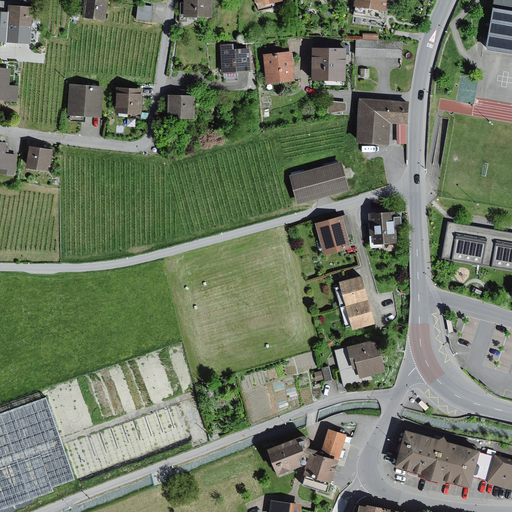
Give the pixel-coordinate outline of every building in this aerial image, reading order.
[(101,19),(104,0),(81,0),(79,16),(101,19)] [(209,0),(180,0),(180,16),(209,17),(209,0)] [(252,0),(255,12),(275,7),(273,1),(275,0),(252,0)] [(353,0),(351,17),(382,21),(384,0),(353,0)] [(511,0),(491,0),(491,7),(511,11),(511,0)] [(34,19),(35,7),(5,4),(5,11),(2,40),(27,42),(29,19),(34,19)] [(137,4),(136,11),(150,13),(151,6),(137,4)] [(511,11),(491,7),(484,48),(511,52),(511,11)] [(150,13),(136,11),(135,18),(149,20),(150,13)] [(401,42),(355,40),(354,55),(401,57),(401,42)] [(230,43),(217,44),(219,73),(222,73),(235,72),(249,71),(249,69),(248,56),(248,48),(231,49),(230,43)] [(264,46),(264,53),(288,51),(287,43),(264,46)] [(345,48),(310,48),(309,79),(344,80),(345,48)] [(264,53),(261,53),(264,83),(293,80),(290,50),(288,51),(264,53)] [(176,53),(175,70),(204,71),(204,54),(176,53)] [(9,68),(0,66),(0,99),(16,101),(18,85),(8,84),(9,68)] [(368,69),(360,69),(360,77),(368,78),(368,69)] [(103,86),(69,83),(66,114),(100,117),(103,86)] [(139,88),(113,86),(112,111),(137,113),(139,88)] [(172,94),(166,94),(165,116),(192,117),(193,95),(190,95),(172,94)] [(406,100),(357,98),(354,142),(387,143),(387,122),(405,123),(406,100)] [(345,103),(327,101),(326,114),(345,110),(345,103)] [(405,125),(396,125),(396,144),(405,144),(405,125)] [(4,141),(0,140),(0,173),(14,175),(16,154),(3,152),(4,141)] [(50,148),(27,145),(24,168),(45,170),(46,163),(48,164),(50,148)] [(339,161),(287,176),(295,204),(347,189),(339,161)] [(403,212),(366,213),(368,244),(395,242),(394,233),(402,232),(403,212)] [(346,214),(341,215),(345,234),(351,233),(346,214)] [(341,215),(313,222),(321,254),(348,247),(345,234),(341,215)] [(511,271),(511,233),(447,222),(441,259),(511,271)] [(366,300),(359,275),(337,281),(344,306),(366,300)] [(366,300),(344,306),(350,329),(373,323),(366,300)] [(374,346),(373,339),(345,346),(345,347),(334,350),(342,386),(371,379),(375,373),(383,372),(377,345),(374,346)] [(328,366),(321,368),(324,382),(331,380),(328,366)] [(320,371),(314,372),(316,380),(322,379),(320,371)] [(44,397),(0,412),(0,508),(52,491),(50,485),(73,477),(44,397)] [(421,400),(417,403),(425,410),(428,407),(421,400)] [(336,459),(345,433),(327,428),(320,450),(318,454),(336,459)] [(436,438),(402,429),(392,465),(416,472),(415,475),(443,483),(444,480),(467,486),(471,474),(477,452),(478,450),(443,441),(440,436),(436,438)] [(297,435),(264,448),(274,473),(298,464),(293,453),(301,450),(300,448),(304,446),(306,444),(306,442),(307,440),(306,438),(305,436),(303,435),(301,434),(299,434),(297,435)] [(309,447),(304,446),(300,448),(301,450),(293,453),(298,464),(302,466),(305,466),(310,451),(318,454),(320,450),(309,447)] [(327,492),(336,459),(318,454),(310,451),(305,466),(300,484),(327,492)] [(493,456),(477,452),(471,474),(487,478),(493,456)] [(511,459),(494,454),(493,456),(487,478),(485,482),(511,489),(511,459)] [(300,511),(301,504),(269,500),(267,511),(300,511)] [(404,511),(358,503),(356,511),(404,511)]
